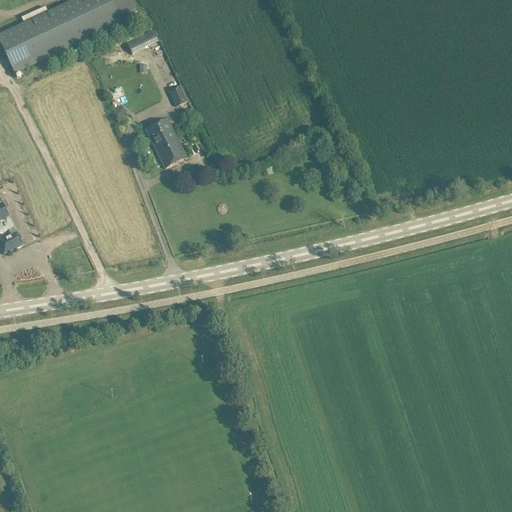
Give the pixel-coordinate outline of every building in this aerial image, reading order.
[(76,0),(0,36),(0,44),(15,77),(122,26),(119,19),(136,11),(131,0),(76,0)] [(126,45),(131,55),(157,43),(151,32),(126,45)] [(139,65),(139,73),(147,73),(147,65),(139,65)] [(188,103),(180,87),(169,93),(178,109),(188,103)] [(120,107),(115,113),(121,119),(127,113),(120,107)] [(187,159),(183,150),(167,120),(145,131),(166,170),(187,159)] [(3,205),(0,199),(0,234),(14,228),(10,219),(3,205)] [(24,247),(17,234),(0,241),(0,248),(4,257),(24,247)]
